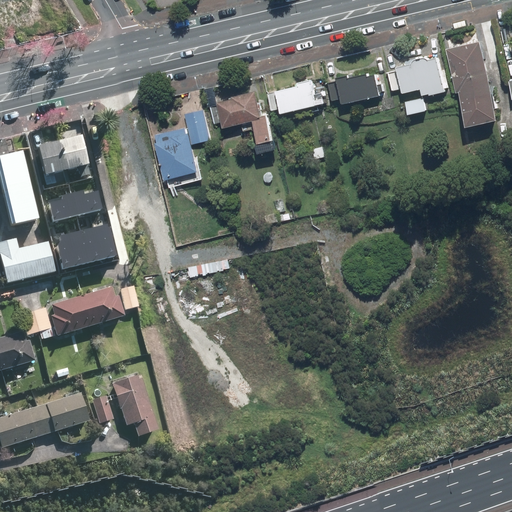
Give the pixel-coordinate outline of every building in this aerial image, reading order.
[(52,17),(41,0),(5,0),(25,33),(52,17)] [(483,40),(446,49),(457,94),(460,92),(468,127),(502,119),(483,40)] [(398,71),(389,73),(394,90),(403,88),(404,93),(422,89),(425,96),(447,91),(438,59),(430,61),(427,59),(421,59),(417,60),(414,64),(397,67),(398,71)] [(378,73),(331,84),(335,100),(342,99),(343,105),(383,95),(378,73)] [(300,86),(270,93),(274,110),(282,108),(283,113),(319,104),(313,79),(299,82),(300,86)] [(257,94),(218,102),(224,129),(256,122),(261,145),(277,141),(271,115),(262,117),(257,94)] [(188,129),(155,137),(165,180),(199,173),(193,145),(212,140),(205,110),(184,114),(188,129)] [(78,139),(56,144),(63,173),(85,167),(78,139)] [(56,144),(35,148),(42,177),(63,173),(56,144)] [(20,153),(0,158),(0,187),(10,226),(37,219),(20,153)] [(15,240),(0,243),(0,261),(6,284),(52,272),(44,242),(17,249),(15,240)] [(137,306),(131,285),(119,288),(125,309),(137,306)] [(56,336),(122,317),(116,296),(112,297),(109,287),(50,305),(53,314),(50,315),(56,336)] [(50,327),(44,308),(21,315),(27,334),(50,327)] [(0,371),(34,362),(29,341),(25,342),(22,332),(0,337),(0,371)] [(156,431),(138,375),(110,384),(118,409),(120,409),(126,426),(132,424),(136,437),(156,431)] [(0,445),(1,448),(89,421),(80,393),(0,416),(0,445)] [(113,419),(105,396),(91,400),(99,424),(113,419)]
